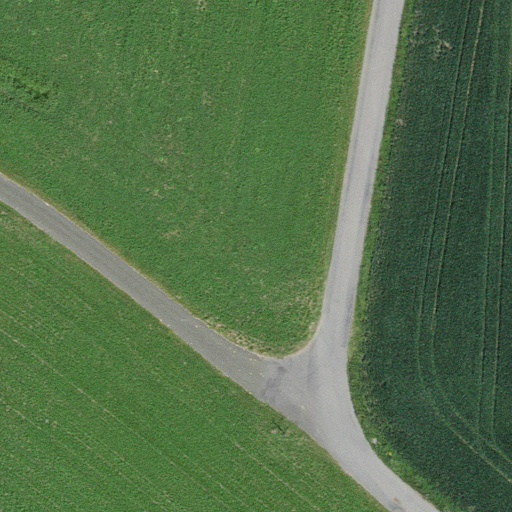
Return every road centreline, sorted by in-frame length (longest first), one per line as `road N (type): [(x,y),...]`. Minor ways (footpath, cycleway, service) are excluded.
road 1 (residential): [(432,511),(319,420),(391,0)]
road 2 (track): [(319,420),(0,184)]
